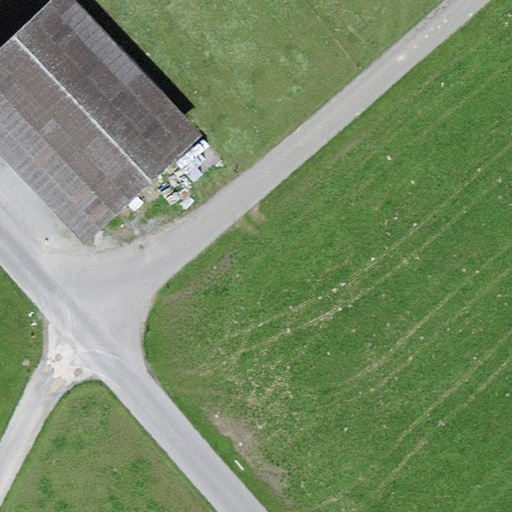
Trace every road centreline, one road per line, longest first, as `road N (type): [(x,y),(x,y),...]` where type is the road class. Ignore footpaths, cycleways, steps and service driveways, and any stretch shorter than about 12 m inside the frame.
road 1 (unclassified): [(94,330),(178,245),(340,119),(474,0)]
road 2 (unclassified): [(94,330),(260,511)]
road 3 (track): [(0,489),(94,330)]
road 4 (unclassified): [(0,228),(94,330)]
